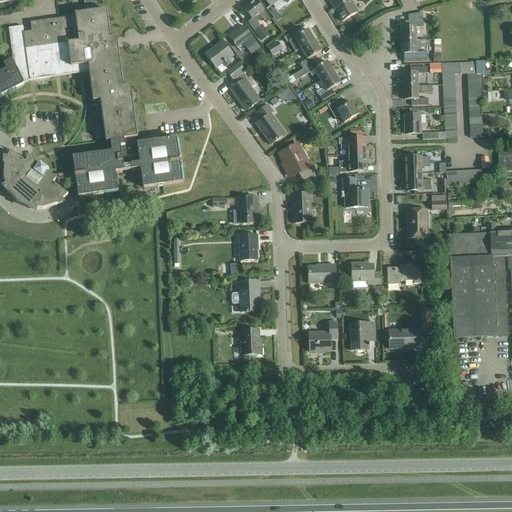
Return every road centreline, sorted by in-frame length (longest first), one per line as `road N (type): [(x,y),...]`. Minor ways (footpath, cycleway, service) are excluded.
road 1 (tertiary): [(0,473),(511,464)]
road 2 (trunk): [(511,505),(158,511)]
road 3 (residential): [(279,249),(381,246),(389,236),(382,101),(369,73)]
road 4 (residential): [(415,368),(285,366),(279,249)]
road 5 (residential): [(279,249),(272,176),(174,42)]
